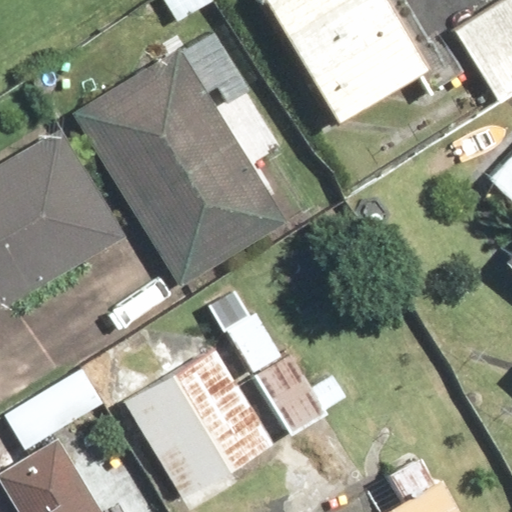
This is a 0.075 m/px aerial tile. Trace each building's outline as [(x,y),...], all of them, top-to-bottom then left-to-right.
[(393,0),(277,0),(353,124),(438,72),(393,0)] [(511,1),(459,36),(505,107),(511,103),(511,1)] [(183,47),(78,111),(188,289),(293,224),(183,47)] [(0,311),(132,237),(72,131),(0,171),(0,311)] [(250,284),(215,305),(286,426),(321,406),(250,284)] [(221,349),(130,402),(186,499),(277,446),(221,349)] [(87,368),(11,411),(33,450),(60,435),(109,407),(87,368)] [(0,496),(9,511),(104,511),(61,439),(0,474),(0,496)] [(479,511),(460,474),(386,511),(479,511)]
